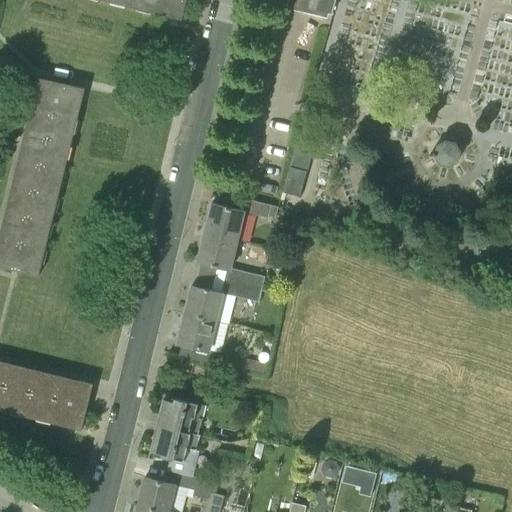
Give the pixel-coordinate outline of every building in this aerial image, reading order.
[(137,0),(187,10),(188,0),(137,0)] [(275,0),(333,14),(335,0),(275,0)] [(0,259),(47,269),(85,79),(37,70),(0,256),(0,259)] [(319,133),(302,128),(284,192),(300,196),(319,133)] [(447,139),(445,140),(437,145),(435,154),(440,163),(451,166),(460,161),(462,151),(457,142),(447,139)] [(205,232),(239,240),(246,213),(268,218),(272,205),(244,198),(241,210),(213,202),(205,232)] [(224,280),(262,289),(266,276),(232,268),(239,240),(205,232),(198,261),(227,268),(224,280)] [(186,314),(218,322),(225,293),(259,302),(262,289),(224,280),(222,291),(207,288),(207,289),(193,285),(186,314)] [(241,370),(243,358),(217,352),(211,350),(218,322),(186,314),(179,343),(191,346),(189,357),(241,370)] [(96,375),(0,353),(0,402),(86,421),(96,375)] [(158,425),(199,434),(206,405),(196,403),(199,391),(181,387),(178,398),(172,397),(171,400),(164,399),(158,425)] [(169,464),(195,469),(200,450),(197,450),(201,434),(199,434),(158,425),(152,451),(164,454),(163,456),(171,458),(169,464)] [(138,507),(162,511),(170,511),(177,485),(195,490),(199,477),(194,476),(195,469),(169,464),(165,482),(145,477),(138,507)] [(361,487),(360,493),(372,496),(377,473),(366,470),(361,487)] [(290,511),(293,502),(299,476),(279,471),(273,493),(278,496),(274,511),(276,511),(290,511)] [(220,511),(224,496),(216,493),(221,473),(216,472),(214,481),(210,498),(206,511),(220,511)] [(214,481),(199,477),(195,490),(194,494),(210,498),(214,481)] [(305,511),(307,505),(293,502),(290,511),(305,511)]
